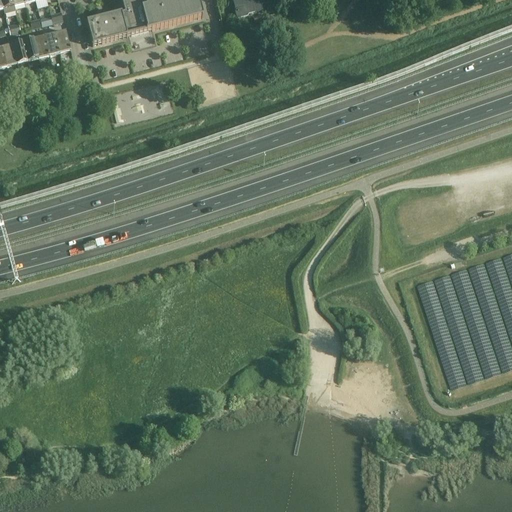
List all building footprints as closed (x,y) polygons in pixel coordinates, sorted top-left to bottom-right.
[(11,0),(0,0),(3,11),(4,16),(14,13),(13,9),(11,0)] [(22,0),(11,0),(13,9),(24,6),(22,0)] [(92,48),(203,20),(197,0),(120,0),(124,15),(88,25),(88,24),(86,25),(92,48)] [(260,2),(259,0),(232,0),(235,12),(234,14),(236,19),(238,20),(247,18),(248,16),(254,14),(253,8),(252,4),(260,2)] [(61,16),(50,18),(52,25),(52,26),(63,23),(61,16)] [(265,22),(263,16),(253,19),(255,25),(265,22)] [(273,16),(267,19),(269,26),(276,24),(273,16)] [(41,30),(39,23),(30,25),(32,32),(41,30)] [(31,32),(29,25),(20,27),(21,35),(31,32)] [(20,35),(18,26),(8,28),(10,37),(20,35)] [(50,37),(43,39),(49,59),(59,56),(54,36),(53,33),(49,34),(50,37)] [(59,35),(54,36),(59,56),(70,53),(65,34),(59,35)] [(29,43),(23,44),(28,64),(38,61),(33,42),(32,38),(28,39),(29,43)] [(43,39),(33,42),(38,61),(49,59),(43,39)] [(18,45),(12,47),(17,67),(28,64),(23,44),(22,41),(17,42),(18,45)] [(12,47),(2,50),(7,69),(17,67),(12,47)]
